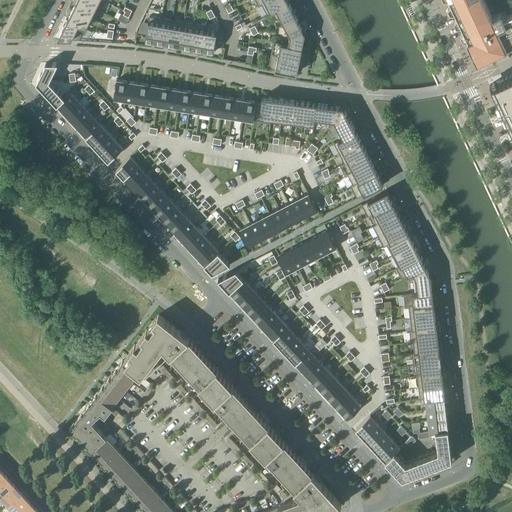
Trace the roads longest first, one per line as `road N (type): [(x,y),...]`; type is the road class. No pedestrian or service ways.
road 1 (residential): [(310,0),(448,265),(469,470),(397,501)]
road 2 (residential): [(55,0),(21,84),(214,299)]
road 3 (residential): [(397,501),(389,481),(214,299)]
road 4 (residential): [(189,321),(362,511)]
road 5 (residential): [(425,0),(511,183)]
